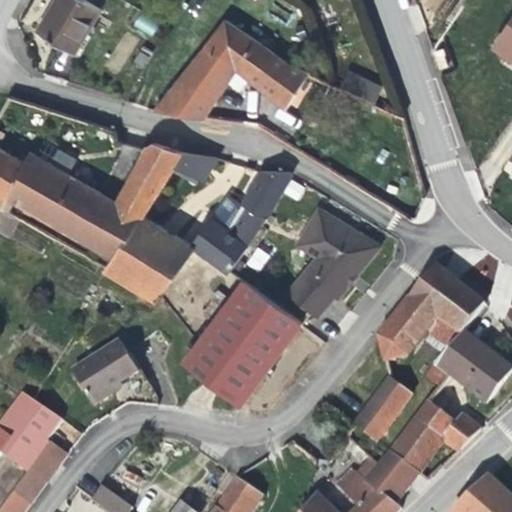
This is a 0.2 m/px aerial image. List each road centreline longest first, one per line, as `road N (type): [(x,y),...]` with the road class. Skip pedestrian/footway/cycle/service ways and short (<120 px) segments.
road 1 (residential): [(39,511),(89,443),(117,424),(220,434),(279,423),(424,243)]
road 2 (residential): [(0,76),(150,125),(233,133),(296,161),(424,243)]
road 3 (residential): [(466,223),(381,0)]
